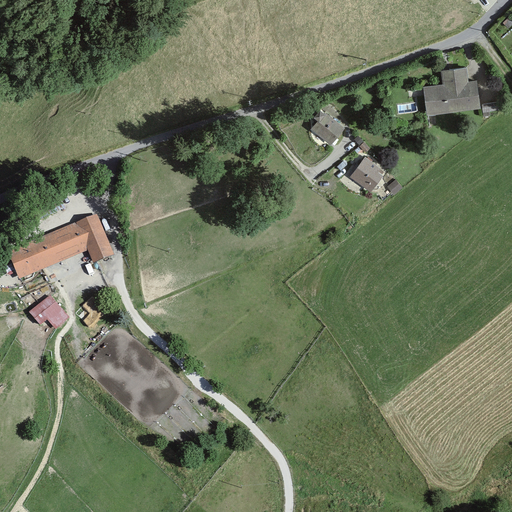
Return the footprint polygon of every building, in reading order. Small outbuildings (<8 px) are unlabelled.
[(500,37),(511,26),(511,14),(494,30),(500,37)] [(428,116),(482,110),(479,82),(470,83),(469,69),(443,72),(444,86),(425,88),(428,116)] [(500,104),(483,106),(485,114),(501,111),(500,104)] [(343,126),(320,105),(311,116),(316,120),(310,127),(328,143),(343,126)] [(386,170),(365,156),(351,178),(371,191),(386,170)] [(402,187),(396,180),(388,187),(394,194),(402,187)] [(98,214),(8,252),(19,279),(88,250),(94,263),(115,254),(98,214)] [(69,317),(51,295),(29,313),(40,326),(49,318),(57,328),(69,317)] [(94,317),(99,311),(87,301),(82,307),(94,317)]
